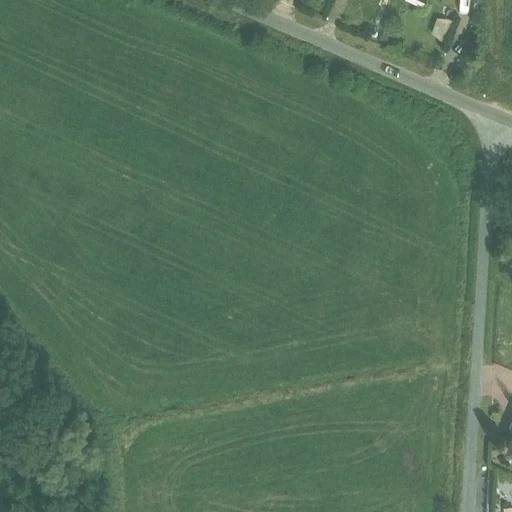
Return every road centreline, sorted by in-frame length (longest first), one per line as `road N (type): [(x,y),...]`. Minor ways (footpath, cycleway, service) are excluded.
road 1 (residential): [(494,114),(470,511)]
road 2 (residential): [(494,114),(226,0)]
